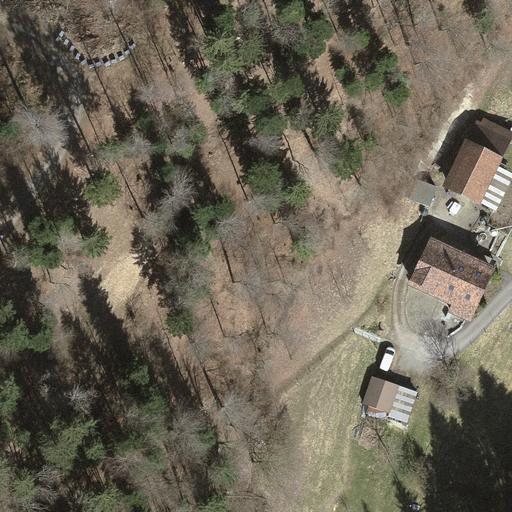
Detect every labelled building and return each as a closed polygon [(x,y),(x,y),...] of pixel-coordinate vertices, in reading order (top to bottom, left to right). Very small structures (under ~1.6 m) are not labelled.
[(511,144),(511,133),(477,117),(443,188),(496,214),(504,200),(511,183),(511,172),(501,167),(511,144)] [(443,199),(434,196),(429,209),(437,213),(443,199)] [(511,204),(504,200),(496,214),(489,226),(500,233),(487,255),(497,260),(494,269),(497,270),(509,275),(511,269),(511,204)] [(439,244),(432,241),(411,287),(436,298),(428,316),(464,332),(468,322),(473,325),(497,270),(494,269),(497,260),(487,255),(443,235),(439,244)] [(429,400),(370,378),(359,410),(366,412),(356,442),(395,456),(406,427),(417,431),(429,400)]
